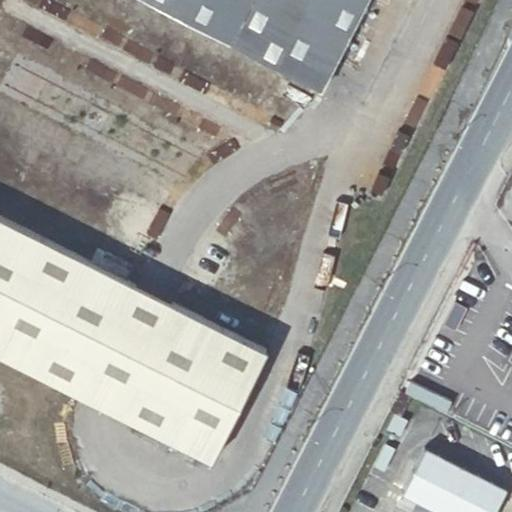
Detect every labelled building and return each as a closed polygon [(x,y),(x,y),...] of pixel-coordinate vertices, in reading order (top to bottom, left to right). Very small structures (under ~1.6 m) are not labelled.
[(151,0),(322,87),(366,0),(151,0)] [(0,351),(214,458),(270,352),(128,279),(136,264),(107,249),(99,264),(0,213),(0,351)] [(428,383),(409,373),(401,388),(412,393),(419,397),(428,383)] [(401,388),(391,408),(402,413),(412,393),(401,388)] [(404,487),(455,511),(494,511),(507,487),(426,445),(404,487)]
